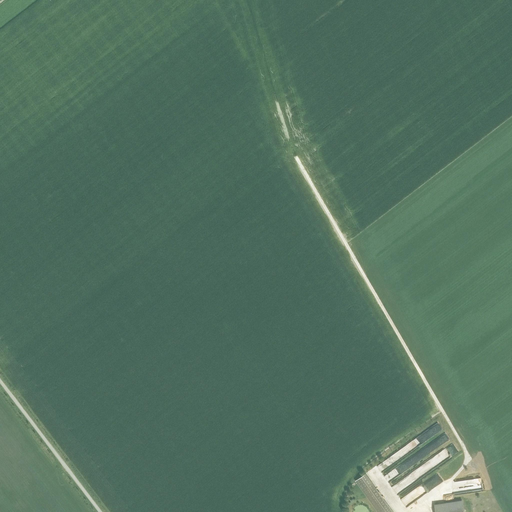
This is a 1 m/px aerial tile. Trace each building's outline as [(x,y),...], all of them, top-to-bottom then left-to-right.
[(408,443),(391,455),(394,459),(396,457),(397,458),(411,448),(408,443)] [(423,473),(454,453),(453,451),(450,453),(448,450),(443,454),(440,451),(418,466),(423,473)] [(416,453),(394,465),(398,472),(399,471),(399,472),(412,465),(411,463),(419,458),(416,453)] [(393,493),(401,506),(440,483),(433,472),(419,481),(417,479),(393,493)] [(365,473),(355,480),(361,489),(377,511),(393,511),(371,481),(365,473)] [(458,511),(457,498),(428,503),(429,511),(458,511)]
